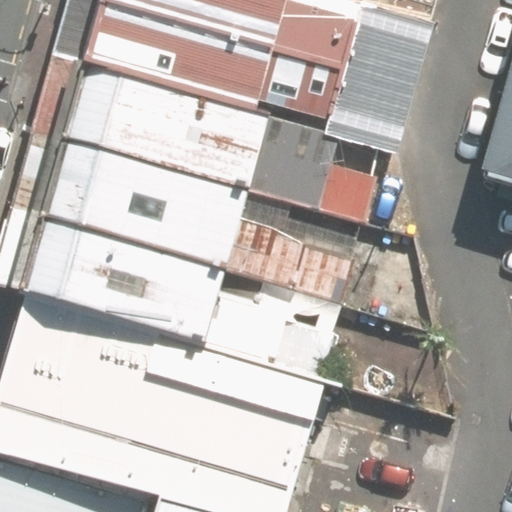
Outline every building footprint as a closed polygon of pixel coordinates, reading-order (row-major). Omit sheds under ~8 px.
[(423,28),(322,0),(95,0),(95,4),(408,91),(423,28)] [(439,0),(322,0),(423,28),(431,30),(439,0)] [(408,91),(95,4),(78,67),(339,134),(391,148),(408,91)] [(511,57),(477,175),(511,184),(511,57)] [(339,134),(78,67),(58,140),(366,224),(381,175),(331,161),(339,134)] [(37,220),(344,304),(366,224),(58,140),(37,220)] [(17,292),(325,380),(344,304),(37,220),(17,292)] [(0,455),(212,511),(288,511),(307,444),(325,380),(17,292),(1,293),(0,295),(0,455)] [(212,511),(0,455),(0,511),(212,511)]
